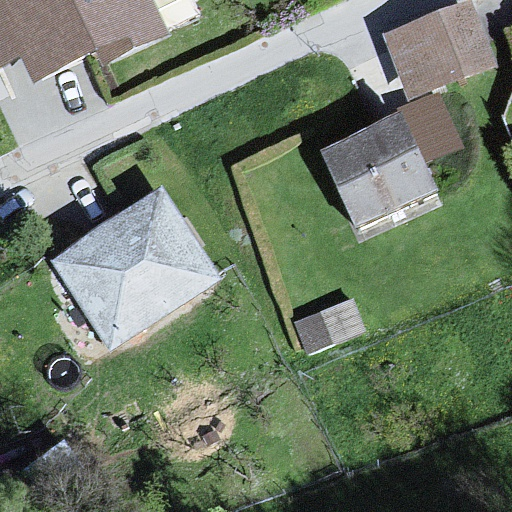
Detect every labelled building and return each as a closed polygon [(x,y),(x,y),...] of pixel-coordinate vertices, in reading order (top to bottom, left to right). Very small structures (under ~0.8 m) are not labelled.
[(151,0),(0,0),(0,66),(20,57),(33,83),(97,53),(104,66),(168,35),(151,0)] [(472,1),(387,34),(412,99),(497,67),(472,1)] [(401,117),(316,156),(356,242),(441,203),(401,117)] [(162,193),(51,263),(111,360),(223,291),(162,193)] [(353,301),(297,324),(310,356),(366,333),(353,301)]
